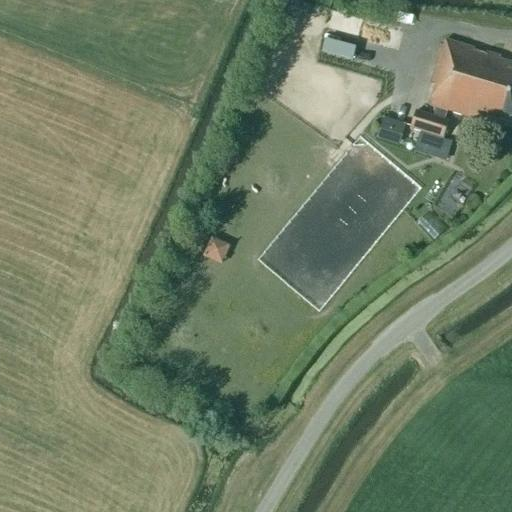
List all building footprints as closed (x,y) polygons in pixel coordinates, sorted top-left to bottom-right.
[(293,32),(298,19),(305,22),(309,9),(302,7),(303,5),(289,0),(283,0),(274,25),(293,32)] [(321,55),(353,63),(356,49),(325,41),(321,55)] [(431,86),(435,88),(429,107),(435,109),(433,118),(414,113),(410,128),(409,131),(442,140),(447,123),(450,113),(491,126),(492,123),(511,129),(511,61),(445,41),(431,86)] [(398,124),(382,119),(376,139),(392,144),(398,124)] [(417,224),(435,242),(444,233),(427,215),(417,224)] [(211,240),(203,259),(222,267),(230,248),(211,240)]
